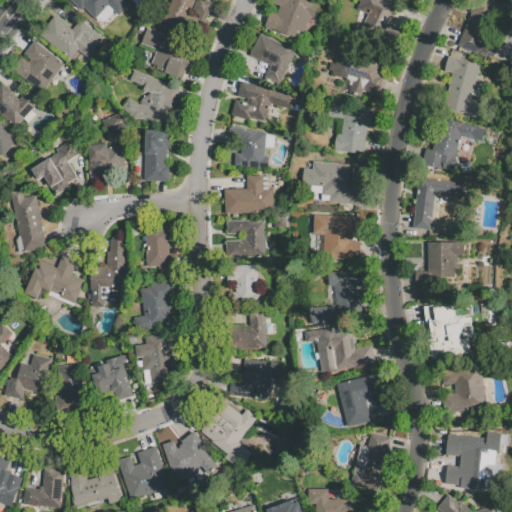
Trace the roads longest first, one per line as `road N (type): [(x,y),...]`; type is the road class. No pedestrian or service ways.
road 1 (residential): [(243,0),(205,104),(197,200),(201,358),(190,394),(176,409),(81,438),(37,439),(0,424)]
road 2 (residential): [(401,511),(417,426),(388,299),(390,173),(395,128),(442,0)]
